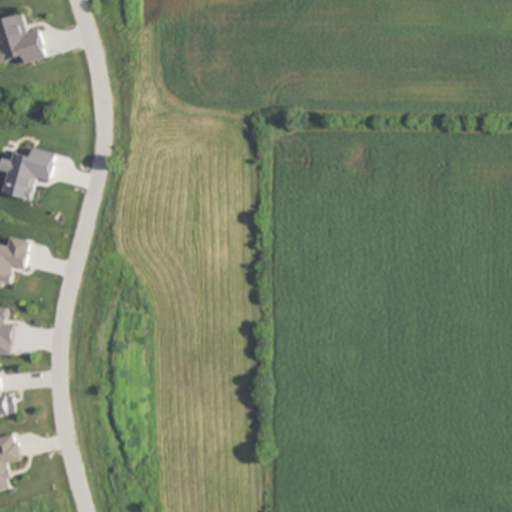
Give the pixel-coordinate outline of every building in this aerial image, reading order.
[(49,59),(43,31),(31,34),(27,14),(0,20),(0,42),(5,62),(27,56),(29,64),(49,59)] [(11,247),(0,244),(0,287),(10,289),(14,268),(28,271),(34,241),(13,237),(11,247)] [(7,324),(8,303),(0,302),(0,354),(14,355),(16,324),(7,324)] [(0,417),(18,416),(16,395),(4,396),(2,374),(0,373),(0,417)] [(0,491),(17,489),(13,465),(26,463),(21,434),(0,438),(0,491)]
